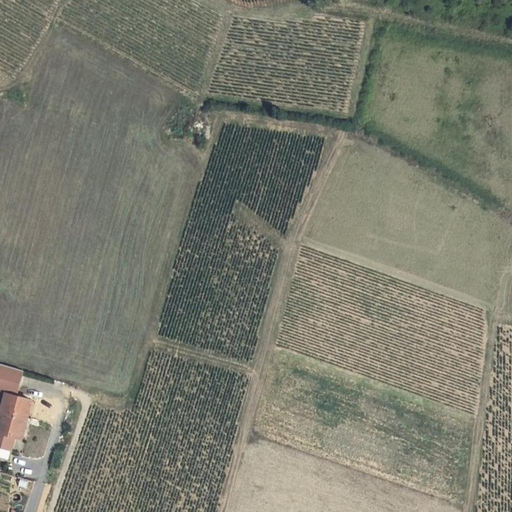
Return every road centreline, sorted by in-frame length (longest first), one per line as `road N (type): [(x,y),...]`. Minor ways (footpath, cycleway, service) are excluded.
road 1 (track): [(224,511),(291,244),(342,135)]
road 2 (track): [(217,0),(255,13),(336,5),(511,41)]
road 3 (unknown): [(35,511),(65,393)]
